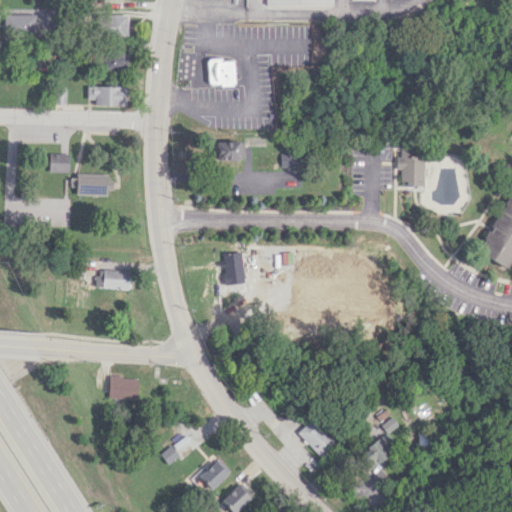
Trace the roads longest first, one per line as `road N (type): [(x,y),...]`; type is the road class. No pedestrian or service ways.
road 1 (tertiary): [(170,0),(155,120),(156,207),(169,287),(195,356),(231,414),(324,511)]
road 2 (residential): [(511,304),(459,288),(382,222),(157,218)]
road 3 (residential): [(155,120),(0,114)]
road 4 (tertiary): [(195,356),(51,348)]
road 5 (trunk): [(66,511),(0,405)]
